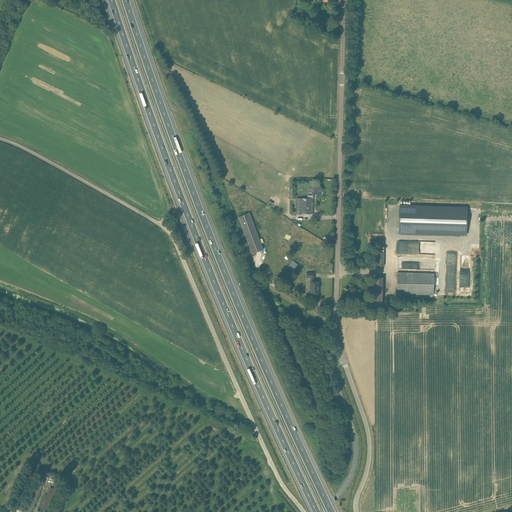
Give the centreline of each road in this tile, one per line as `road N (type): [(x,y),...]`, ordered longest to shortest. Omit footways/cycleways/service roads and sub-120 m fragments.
road 1 (motorway): [(331,511),(235,299),(123,0)]
road 2 (motorway): [(112,0),(182,203),(316,511)]
road 3 (unclassified): [(356,511),(369,433),(336,327),(344,0)]
road 4 (unclassified): [(303,511),(282,485),(179,247),(162,225)]
road 5 (track): [(162,225),(0,138)]
road 6 (track): [(511,126),(342,77)]
